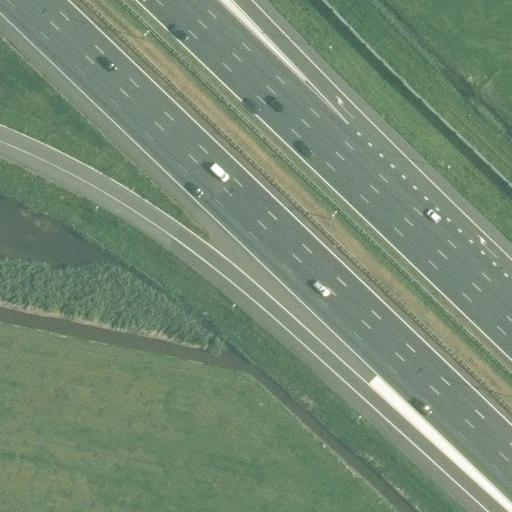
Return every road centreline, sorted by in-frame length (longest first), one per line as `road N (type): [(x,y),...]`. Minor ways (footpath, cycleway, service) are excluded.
road 1 (motorway): [(25,0),(511,466)]
road 2 (motorway): [(0,139),(124,200),(248,288),(364,391),(511,502)]
road 3 (motorway): [(511,323),(328,146)]
road 4 (motorway): [(328,146),(175,0)]
road 5 (motorway): [(328,146),(226,0)]
